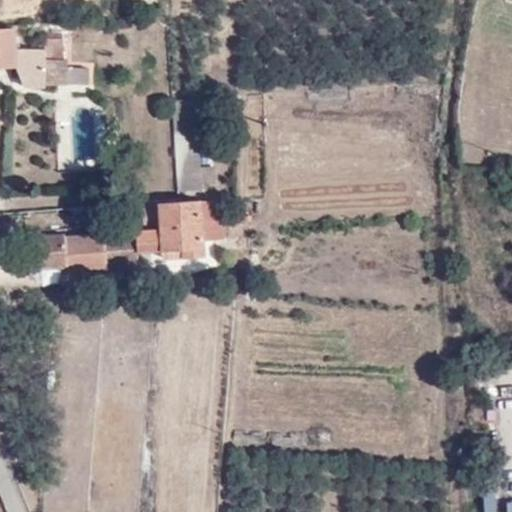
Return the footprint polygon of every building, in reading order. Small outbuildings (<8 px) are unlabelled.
[(15,47),(14,31),(0,31),(0,61),(14,61),(15,47)] [(42,48),(15,47),(14,61),(15,64),(22,85),(42,85),(42,83),(85,83),(85,67),(66,66),(66,57),(61,58),(61,36),(42,37),(42,48)] [(194,107),(171,109),(169,191),(195,190),(194,107)] [(97,165),(95,136),(57,138),(59,167),(97,165)] [(209,162),(194,162),(195,178),(210,179),(209,162)] [(169,204),(130,206),(130,221),(131,235),(153,233),(155,256),(177,254),(178,261),(202,260),(202,246),(220,246),(221,202),(169,204)] [(131,260),(131,235),(130,221),(115,221),(115,223),(103,223),(103,231),(66,234),(66,231),(26,235),(28,271),(68,268),(68,273),(102,270),(101,262),(131,260)] [(156,263),(178,261),(177,254),(155,256),(156,263)] [(511,410),(472,413),(471,413),(473,448),(511,445),(511,410)]
